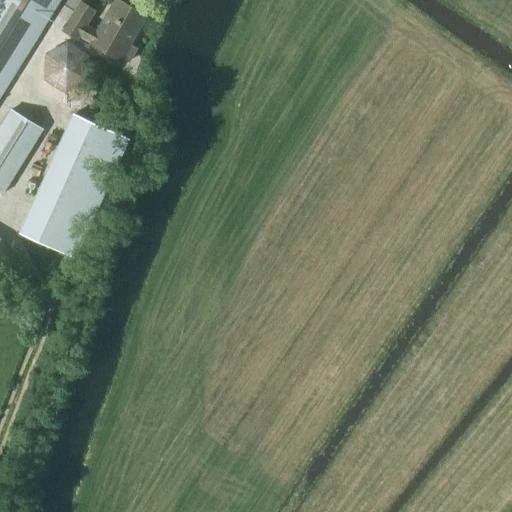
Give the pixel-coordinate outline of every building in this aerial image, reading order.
[(0,0),(0,97),(45,25),(10,0),(0,0)] [(10,0),(45,25),(60,0),(10,0)] [(129,44),(146,15),(119,0),(116,0),(98,31),(86,24),(95,9),(80,0),(63,30),(78,39),(80,35),(93,42),(91,46),(115,60),(121,59),(123,56),(129,60),(137,48),(129,44)] [(67,95),(88,80),(89,57),(68,43),(44,55),(44,81),(67,95)] [(0,190),(4,193),(43,129),(11,109),(0,127),(0,190)]
